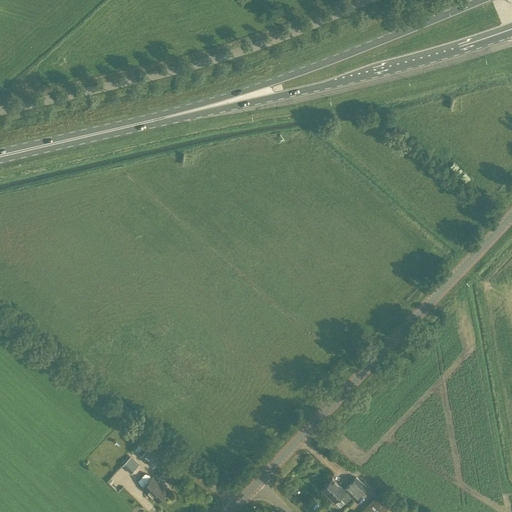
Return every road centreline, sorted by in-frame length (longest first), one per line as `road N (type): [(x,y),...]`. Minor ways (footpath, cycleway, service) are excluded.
road 1 (primary): [(136,124),(308,90),(511,32)]
road 2 (unclassified): [(0,109),(206,62),(365,0)]
road 3 (tertiary): [(251,483),(511,215)]
road 4 (primary): [(481,0),(136,124)]
road 5 (unclassified): [(0,314),(235,499)]
road 6 (primary): [(0,155),(136,124)]
